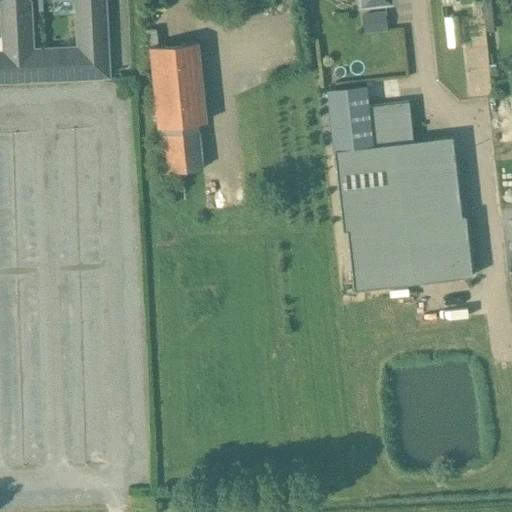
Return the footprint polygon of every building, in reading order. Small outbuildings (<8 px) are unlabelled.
[(0,0),(0,17),(1,17),(2,50),(0,50),(0,81),(46,79),(44,48),(32,48),(29,0),(0,0)] [(77,46),(44,48),(46,79),(109,76),(104,0),(52,0),(53,14),(75,13),(77,46)] [(490,0),(481,1),(484,30),(493,29),(490,0)] [(385,12),(364,14),(367,33),(388,31),(385,12)] [(456,15),(444,17),(447,46),(459,45),(456,15)] [(206,120),(198,41),(149,46),(161,172),(203,167),(198,121),(206,120)] [(365,85),(325,89),(332,149),(333,149),(342,230),(346,230),(353,289),(472,276),(465,214),(461,215),(454,155),(434,157),(432,137),(412,140),(412,138),(408,101),(368,106),(365,85)]
